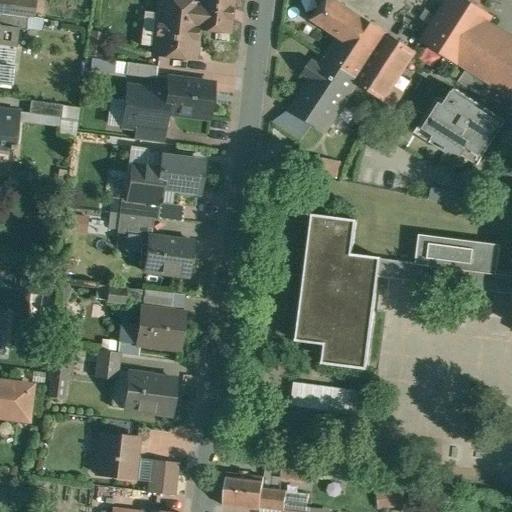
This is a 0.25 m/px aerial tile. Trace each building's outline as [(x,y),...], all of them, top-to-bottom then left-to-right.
[(30,0),(0,0),(0,13),(28,17),(30,0)] [(174,0),(170,0),(159,0),(153,54),(196,59),(199,29),(197,28),(197,27),(172,23),(174,0)] [(233,0),(200,0),(200,3),(174,0),(172,23),(197,27),(197,28),(199,29),(229,32),(231,20),(232,20),(233,8),(233,0)] [(415,51),(337,0),(324,0),(312,20),(339,38),(328,55),(341,63),(339,66),(359,79),(356,83),(357,83),(383,100),(397,109),(406,94),(393,86),(415,51)] [(490,16),(464,0),(449,0),(424,39),(461,63),(487,22),(490,16)] [(28,17),(0,13),(0,25),(16,28),(16,29),(26,30),(28,17)] [(511,38),(487,22),(461,63),(468,67),(492,83),(511,95),(511,38)] [(0,25),(0,83),(11,85),(13,66),(0,64),(0,44),(14,46),(16,29),(16,28),(0,25)] [(341,63),(328,55),(293,109),(326,131),(357,83),(356,83),(359,79),(339,66),(341,63)] [(128,62),(116,60),(114,72),(126,74),(128,62)] [(158,66),(128,62),(126,74),(156,78),(157,77),(169,79),(170,78),(157,76),(158,66)] [(492,83),(468,67),(460,81),(484,96),(492,83)] [(214,84),(170,78),(169,79),(168,92),(165,113),(166,113),(209,118),(214,84)] [(168,92),(128,87),(123,126),(138,128),(164,131),(166,113),(165,113),(168,92)] [(506,121),(453,88),(445,101),(437,97),(415,132),(475,170),(506,121)] [(62,105),(31,101),(29,114),(61,118),(62,105)] [(0,146),(9,148),(9,149),(15,149),(16,145),(15,145),(19,112),(0,109),(0,146)] [(164,131),(138,128),(137,140),(162,143),(164,131)] [(205,159),(163,154),(161,166),(147,165),(146,170),(132,168),(128,199),(160,203),(161,203),(167,197),(168,188),(200,193),(205,159)] [(338,164),(320,160),(319,170),(336,174),(338,164)] [(431,186),(428,199),(451,203),(454,191),(431,186)] [(128,199),(122,198),(120,214),(130,215),(155,218),(158,219),(160,203),(128,199)] [(130,215),(120,214),(118,233),(135,235),(135,229),(129,228),(130,215)] [(379,277),(511,292),(511,276),(497,274),(500,246),(421,237),(418,263),(351,255),(355,220),(313,214),(298,340),(326,343),(324,362),(368,368),(379,277)] [(155,218),(130,215),(129,228),(135,229),(135,235),(149,236),(149,235),(153,236),(155,218)] [(153,236),(149,235),(149,236),(144,270),(190,276),(194,241),(153,236)] [(55,278),(26,274),(24,290),(53,294),(55,278)] [(145,289),(110,285),(108,299),(143,303),(145,289)] [(186,313),(141,308),(136,343),(181,349),(186,313)] [(0,354),(4,355),(9,316),(7,316),(6,321),(4,320),(4,327),(0,326),(0,354)] [(121,353),(101,351),(97,377),(117,379),(121,353)] [(153,374),(130,371),(125,408),(173,415),(178,379),(153,376),(153,374)] [(32,386),(0,381),(0,416),(28,419),(32,386)] [(290,408),(361,414),(363,389),(292,383),(290,408)] [(189,432),(170,430),(169,446),(187,448),(189,432)] [(138,438),(102,434),(100,455),(96,458),(94,469),(98,473),(137,478),(140,459),(136,455),(138,438)] [(177,464),(153,461),(150,492),(174,494),(177,464)] [(299,470),(284,468),(283,477),(298,479),(299,470)] [(266,477),(229,472),(225,504),(262,509),(263,508),(286,511),(288,491),(265,488),(266,477)] [(380,508),(408,507),(407,489),(379,490),(380,508)]
